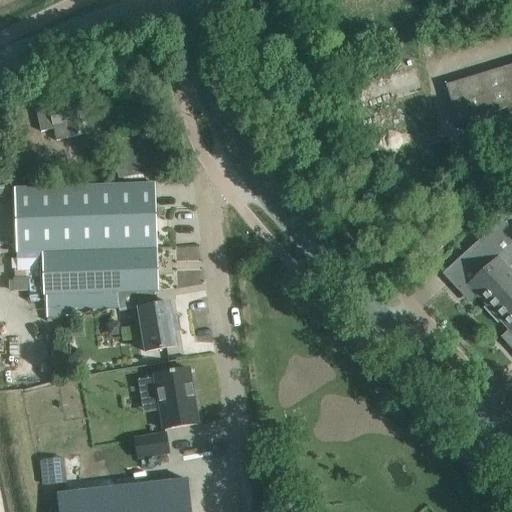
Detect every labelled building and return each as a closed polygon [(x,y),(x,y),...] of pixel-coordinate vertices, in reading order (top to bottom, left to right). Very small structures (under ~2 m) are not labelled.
[(511,65),(445,85),(457,123),(465,121),(468,129),(491,122),(488,114),(511,106),(511,65)] [(355,112),(423,91),(416,67),(348,88),(355,112)] [(63,87),(48,91),(51,105),(36,109),(43,132),(55,129),(59,140),(89,131),(81,96),(66,100),(63,87)] [(25,166),(22,131),(14,132),(17,166),(25,166)] [(165,171),(161,149),(114,158),(118,179),(165,171)] [(154,185),(14,189),(16,253),(42,252),(156,249),(154,185)] [(461,231),(447,215),(417,243),(431,258),(461,231)] [(511,296),(511,272),(508,268),(511,265),(511,230),(502,219),(442,274),(460,293),(468,286),(486,306),(483,309),(490,316),(511,296)] [(156,249),(42,252),(42,260),(43,311),(47,311),(47,318),(74,317),(78,311),(119,309),(120,311),(138,309),(156,306),(154,292),(157,292),(156,249)] [(511,350),(511,296),(490,316),(497,324),(500,321),(511,334),(511,346),(510,348),(511,350)] [(156,306),(138,309),(145,352),(177,347),(169,303),(156,306)] [(69,358),(61,368),(73,378),(82,369),(69,358)] [(154,375),(164,430),(198,424),(189,369),(154,375)] [(169,454),(166,434),(134,439),(138,459),(169,454)] [(189,511),(186,481),(59,495),(60,511),(189,511)]
